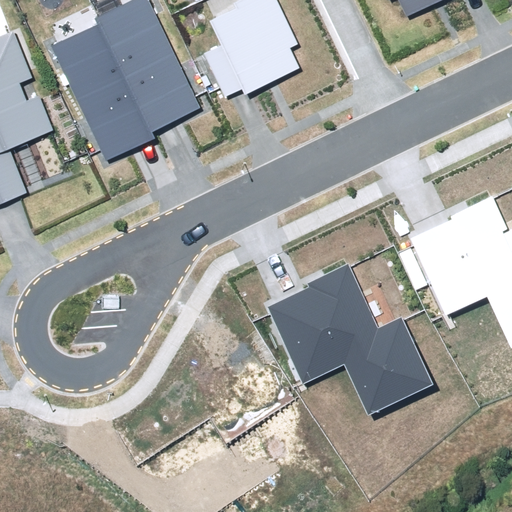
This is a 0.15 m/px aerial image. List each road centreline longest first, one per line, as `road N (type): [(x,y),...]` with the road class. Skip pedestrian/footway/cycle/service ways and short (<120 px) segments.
road 1 (residential): [(198,218),(128,333),(97,367),(67,369),(45,354),(31,319),(40,295),(59,278),(120,251)]
road 2 (residential): [(511,68),(198,218)]
